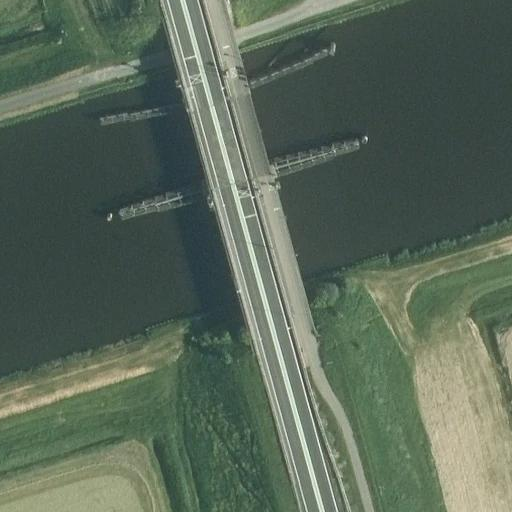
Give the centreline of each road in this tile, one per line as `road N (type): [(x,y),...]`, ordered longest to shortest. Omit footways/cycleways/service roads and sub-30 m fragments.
road 1 (trunk): [(322,511),(182,0)]
road 2 (unclassified): [(0,108),(337,0)]
